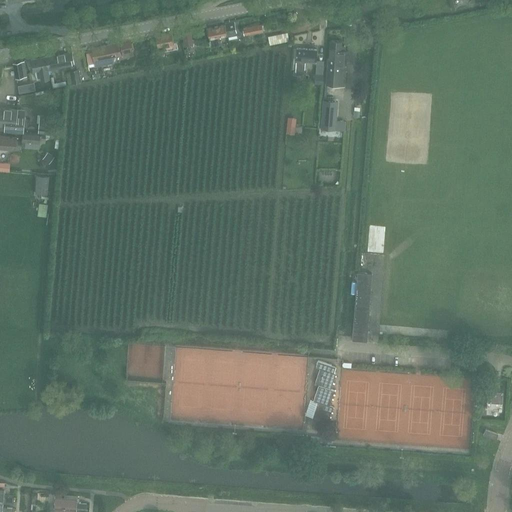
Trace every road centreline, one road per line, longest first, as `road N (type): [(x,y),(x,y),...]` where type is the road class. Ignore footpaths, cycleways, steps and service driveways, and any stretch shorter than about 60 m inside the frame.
road 1 (unclassified): [(0,56),(289,0)]
road 2 (unclassified): [(511,362),(337,345)]
